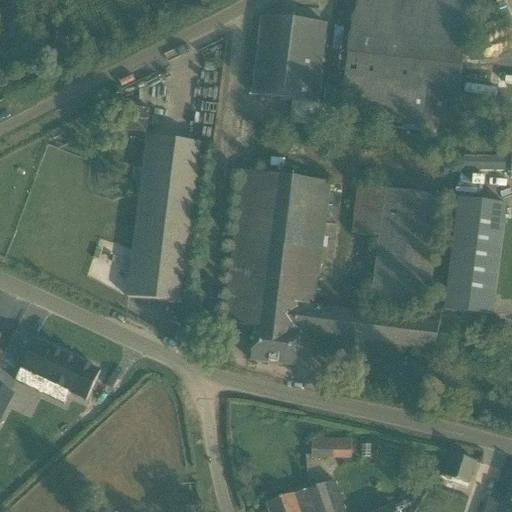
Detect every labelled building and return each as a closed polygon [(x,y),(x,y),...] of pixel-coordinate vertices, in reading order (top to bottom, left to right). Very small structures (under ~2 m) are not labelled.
[(470,0),(356,0),(343,117),(455,131),(458,112),(470,0)] [(252,96),(316,104),(326,25),(262,17),(252,96)] [(147,137),(127,298),(186,306),(206,145),(147,137)] [(296,367),(300,334),(435,352),(439,324),(312,307),(315,278),(317,278),(330,183),(243,172),(224,323),(255,327),(250,361),(296,367)] [(427,309),(442,197),(358,187),(351,235),(379,238),(371,302),(427,309)] [(460,199),(446,311),(491,317),(505,205),(460,199)] [(100,372),(35,342),(21,370),(47,383),(42,394),(64,405),(69,393),(86,401),(100,372)] [(0,419),(15,392),(0,383),(0,419)] [(311,460),(351,460),(351,439),(311,439),(311,460)] [(468,486),(476,463),(453,456),(445,478),(468,486)] [(345,511),(335,481),(268,504),(270,511),(345,511)] [(511,511),(511,486),(506,505),(490,500),(485,511),(511,511)]
